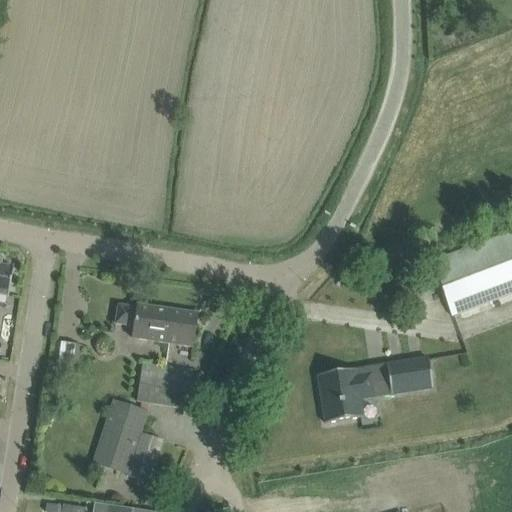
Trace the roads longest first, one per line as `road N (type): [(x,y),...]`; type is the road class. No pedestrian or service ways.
road 1 (unclassified): [(400,0),(399,63),(371,154),(317,251),(286,279)]
road 2 (residential): [(7,511),(44,235)]
road 3 (residential): [(286,279),(44,235)]
road 4 (residential): [(206,470),(226,398),(286,279)]
